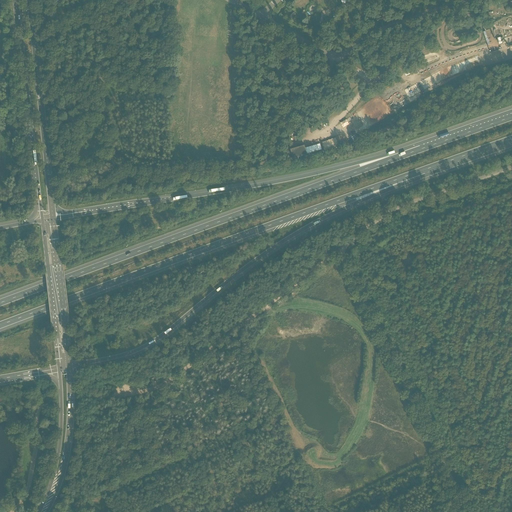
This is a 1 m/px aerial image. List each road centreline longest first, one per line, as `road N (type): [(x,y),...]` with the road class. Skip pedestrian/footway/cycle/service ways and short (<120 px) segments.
road 1 (unclassified): [(468,511),(345,264),(344,246),(397,207),(511,166)]
road 2 (motorway): [(421,149),(0,302)]
road 3 (motorway): [(0,325),(415,173)]
road 4 (motorway): [(69,366),(159,337),(270,249),(415,173)]
road 5 (motorway): [(421,149),(53,218)]
road 6 (track): [(97,398),(150,390),(344,246)]
road 7 (tertiary): [(467,0),(376,31),(341,55),(232,0)]
road 8 (secondary): [(15,0),(42,220)]
road 9 (secondary): [(53,218),(29,0)]
road 10 (track): [(11,511),(26,494),(38,410),(90,399)]
road 11 (secondary): [(42,220),(59,368)]
road 12 (secondary): [(69,366),(53,218)]
road 13 (secondary): [(51,494),(66,462),(69,366)]
road 14 (secondary): [(59,368),(51,494)]
road 15 (track): [(329,509),(439,454)]
road 16 (track): [(119,511),(89,444),(97,398)]
